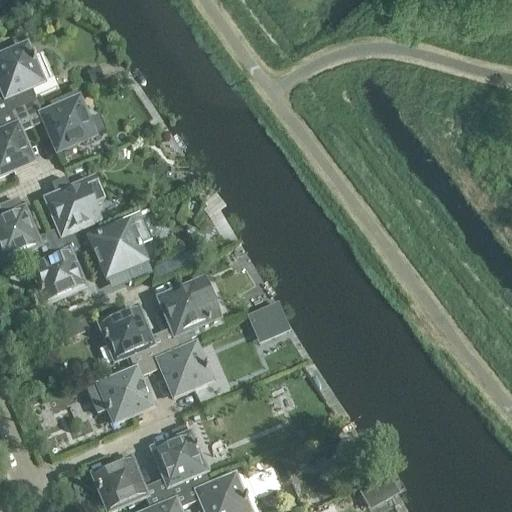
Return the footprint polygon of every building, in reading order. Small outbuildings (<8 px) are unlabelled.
[(11,114),(22,109),(36,103),(31,91),(53,82),(43,57),(34,61),(33,60),(32,60),(27,49),(0,60),(0,88),(5,101),(0,103),(0,125),(3,134),(17,128),(11,114)] [(98,70),(87,75),(92,86),(103,81),(98,70)] [(22,109),(32,132),(45,126),(57,155),(94,139),(78,101),(42,117),(36,103),(22,109)] [(17,128),(3,134),(0,135),(0,179),(33,165),(20,136),(32,132),(22,109),(11,114),(17,128)] [(99,182),(47,204),(60,233),(48,238),(58,260),(69,255),(63,241),(63,240),(75,235),(88,230),(99,225),(93,210),(108,204),(99,182)] [(5,221),(0,223),(0,257),(3,264),(25,255),(28,263),(42,258),(45,266),(58,260),(48,238),(37,243),(37,241),(24,213),(20,204),(1,212),(5,221)] [(88,230),(75,235),(77,241),(85,259),(96,254),(108,283),(145,267),(138,251),(154,244),(145,221),(128,228),(129,230),(118,235),(115,227),(91,237),(88,230)] [(45,266),(32,272),(47,308),(85,292),(73,263),(85,259),(77,241),(75,235),(63,240),(63,241),(69,255),(58,260),(45,266)] [(184,258),(170,265),(171,266),(174,274),(188,267),(184,258)] [(171,266),(155,273),(159,282),(174,275),(174,274),(171,266)] [(196,288),(159,304),(172,334),(160,339),(169,361),(183,355),(195,350),(197,349),(193,342),(219,331),(216,323),(221,321),(210,296),(201,300),(196,288)] [(136,313),(100,329),(115,365),(128,360),(140,355),(151,350),(157,366),(169,361),(160,339),(149,344),(136,313)] [(151,350),(140,355),(150,378),(161,373),(173,401),(210,386),(195,350),(183,355),(169,361),(157,366),(151,350)] [(99,391),(90,395),(100,418),(109,413),(115,426),(151,411),(139,382),(150,378),(140,355),(128,360),(131,367),(134,375),(99,390),(99,391)] [(42,407),(33,411),(37,420),(41,418),(44,411),(42,407)] [(168,491),(180,486),(191,481),(194,489),(206,484),(202,477),(205,476),(190,440),(153,455),(165,484),(153,489),(162,511),(175,507),(168,491)] [(149,511),(161,511),(162,511),(153,489),(142,494),(130,465),(94,480),(107,511),(117,511),(145,501),(149,511)] [(388,479),(360,495),(368,509),(396,493),(388,479)] [(180,486),(189,508),(200,504),(203,511),(247,511),(234,481),(209,492),(206,484),(194,489),(191,481),(180,486)] [(162,511),(161,511),(180,511),(189,508),(180,486),(168,491),(175,507),(162,511)]
